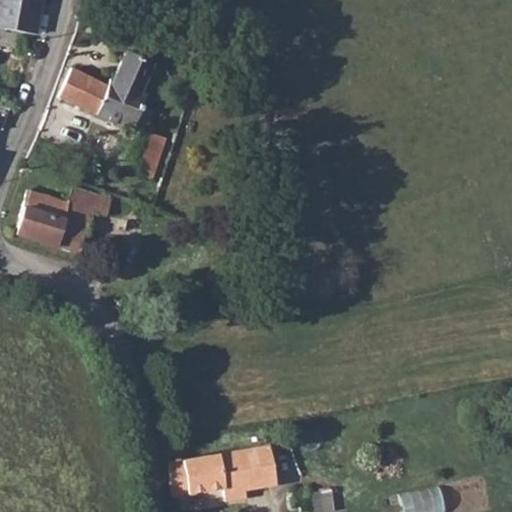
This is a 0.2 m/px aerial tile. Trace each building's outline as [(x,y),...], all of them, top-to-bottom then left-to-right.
[(0,0),(0,28),(31,35),(37,0),(0,0)] [(67,69),(56,95),(129,130),(144,93),(138,90),(150,62),(124,51),(113,79),(108,77),(105,85),(67,69)] [(138,128),(128,158),(140,162),(136,173),(150,178),(164,138),(138,128)] [(253,200),(242,148),(219,150),(229,203),(253,200)] [(72,184),(66,203),(89,211),(104,214),(110,197),(72,184)] [(84,231),(60,223),(66,203),(25,188),(13,233),(77,253),(84,231)] [(60,223),(84,231),(89,211),(66,203),(60,223)] [(239,454),(168,463),(171,498),(221,491),(221,504),(245,500),(244,491),(275,487),(270,449),(239,454)] [(399,493),(403,511),(445,511),(439,484),(399,493)] [(312,510),(333,510),(333,491),(312,491),(312,510)]
